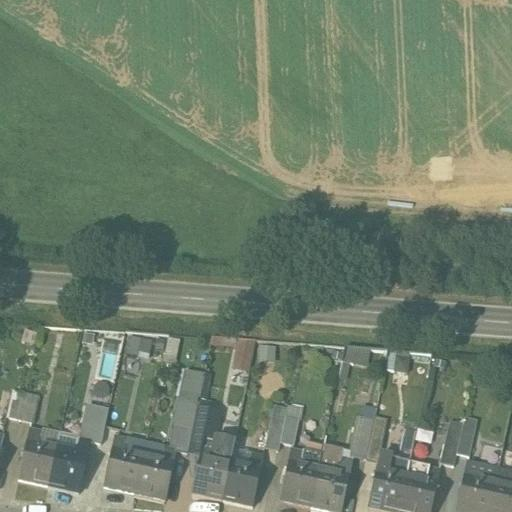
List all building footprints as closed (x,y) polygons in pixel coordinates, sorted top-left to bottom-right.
[(445,165),(435,166),(436,181),(445,180),(445,165)] [(150,344),(129,341),(126,360),(147,364),(150,344)] [(179,345),(167,343),(162,366),(174,369),(179,345)] [(256,346),(237,344),(231,374),(248,378),(256,346)] [(203,378),(183,374),(171,431),(177,432),(173,455),(185,458),(197,404),(203,378)] [(22,397),(10,394),(3,421),(16,425),(22,397)] [(35,401),(22,397),(16,425),(29,428),(35,401)] [(108,406),(96,404),(90,426),(104,429),(108,406)] [(210,407),(197,404),(185,458),(199,461),(202,447),(213,449),(219,419),(208,416),(210,407)] [(286,412),(272,410),(263,452),(276,454),(278,446),(283,422),(286,412)] [(372,421),(371,427),(365,453),(378,456),(385,424),(372,421)] [(296,424),(283,422),(278,446),(291,448),(296,424)] [(357,424),(349,461),(362,464),(365,453),(371,427),(357,424)] [(457,444),(454,459),(467,461),(472,439),(459,436),(457,444)] [(125,442),(122,453),(111,451),(102,490),(132,496),(143,446),(125,442)] [(443,442),(437,469),(451,472),(454,459),(457,444),(443,442)] [(233,448),(218,445),(217,451),(213,450),(213,449),(202,447),(199,461),(190,497),(220,504),(231,454),(233,448)] [(162,450),(143,446),(132,496),(163,502),(171,465),(160,462),(162,450)] [(55,454),(24,447),(15,484),(47,491),(55,454)] [(84,461),(55,454),(47,491),(76,497),(84,461)] [(250,458),(231,454),(220,504),(250,511),(259,473),(247,470),(250,458)] [(320,461),(290,454),(278,505),(308,511),(320,461)] [(339,465),(320,460),(320,461),(308,511),(309,511),(339,511),(347,481),(335,478),(338,465),(339,465)] [(396,511),(404,480),(375,474),(367,511),(369,511),(396,511)] [(429,511),(435,486),(404,480),(396,511),(429,511)] [(486,511),(492,486),(463,480),(455,511),(486,511)] [(511,511),(511,490),(492,486),(486,511),(511,511)]
